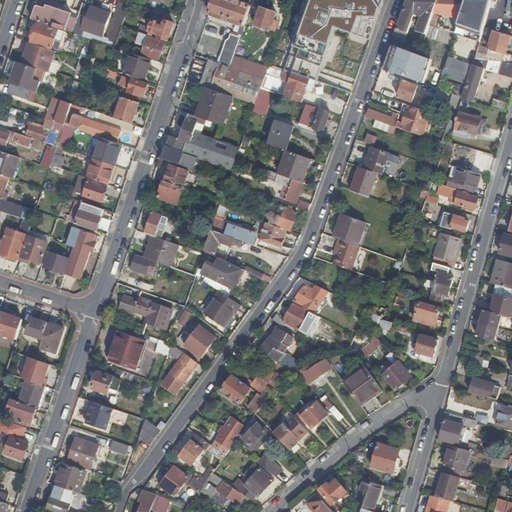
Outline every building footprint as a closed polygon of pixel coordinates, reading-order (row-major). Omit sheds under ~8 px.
[(240,39),(251,7),(231,0),(213,0),(209,15),(228,21),(227,24),(229,25),(230,22),(241,25),(236,39),(230,36),(228,41),(226,41),(218,64),(219,64),(230,68),(231,63),(240,39)] [(433,16),(435,9),(438,0),(408,0),(397,30),(395,29),(392,37),(405,41),(413,18),(415,19),(417,15),(423,17),(417,32),(426,35),(429,27),(433,16)] [(461,10),(463,0),(438,0),(435,9),(461,10)] [(115,48),(116,44),(129,5),(119,2),(106,41),(113,43),(112,47),(115,48)] [(111,13),(82,4),(77,20),(72,34),(82,37),(84,31),(103,37),(111,13)] [(49,26),(55,9),(46,6),(45,9),(36,6),(32,20),(49,26)] [(312,30),(320,6),(319,6),(311,29),(312,30)] [(324,7),(320,6),(312,30),(325,34),(328,25),(339,29),(344,13),(324,6),(324,7)] [(274,21),(276,13),(261,8),(255,25),(270,31),(272,25),(276,26),(277,22),(274,21)] [(70,14),(55,9),(49,26),(72,34),(77,20),(70,17),(70,14)] [(291,25),(296,12),(289,10),(285,23),(291,25)] [(479,45),(488,13),(479,10),(473,31),(476,32),(473,43),(465,41),(461,56),(475,60),(478,48),(479,45)] [(366,21),(348,15),(336,48),(354,55),(366,21)] [(429,27),(438,29),(442,20),(433,16),(429,27)] [(163,25),(153,21),(149,36),(151,37),(152,33),(159,35),(158,39),(167,42),(174,24),(164,21),(163,25)] [(53,49),(59,31),(39,23),(32,42),(53,49)] [(479,45),(478,48),(475,59),(479,60),(511,64),(511,58),(511,55),(506,54),(511,36),(494,31),(489,48),(479,45)] [(143,55),(159,60),(165,43),(149,37),(143,55)] [(29,43),(27,42),(20,64),(22,64),(29,43)] [(48,49),(29,43),(22,64),(37,69),(41,71),(48,49)] [(417,45),(413,54),(419,56),(422,47),(417,45)] [(419,56),(413,54),(394,47),(386,71),(423,84),(431,61),(419,56)] [(143,81),(150,60),(130,53),(122,74),(143,81)] [(218,64),(194,56),(186,81),(210,89),(219,64),(218,64)] [(448,59),(442,75),(463,82),(469,67),(448,59)] [(479,60),(473,64),(472,70),(463,99),(473,102),(483,71),(497,74),(498,72),(506,74),(505,77),(511,78),(511,64),(479,60)] [(20,64),(16,62),(9,83),(10,84),(13,85),(20,64)] [(80,77),(84,64),(79,62),(75,75),(80,77)] [(264,80),(266,75),(231,63),(230,68),(264,80)] [(22,64),(20,64),(13,85),(30,91),(33,79),(37,69),(22,64)] [(261,89),(264,80),(230,68),(219,64),(210,89),(213,90),(232,97),(255,105),(261,89)] [(296,101),(304,77),(297,75),(289,72),(281,96),(296,101)] [(36,93),(37,93),(41,81),(33,79),(30,91),(31,91),(36,93)] [(145,94),(148,85),(133,80),(128,94),(140,98),(142,93),(145,94)] [(412,103),(418,86),(404,81),(398,97),(412,103)] [(30,91),(13,85),(10,84),(7,93),(28,100),(31,91),(30,91)] [(252,112),(264,116),(273,93),(261,89),(255,105),(252,112)] [(232,97),(213,90),(208,105),(210,106),(206,120),(222,126),(232,97)] [(31,91),(28,100),(33,102),(36,93),(31,91)] [(451,107),(461,107),(462,97),(451,96),(451,107)] [(114,119),(131,125),(139,104),(121,98),(114,119)] [(55,99),(48,120),(55,123),(64,126),(71,105),(55,99)] [(493,109),(508,113),(511,104),(496,100),(493,109)] [(389,125),(421,136),(429,112),(403,103),(398,115),(392,112),(390,117),(368,110),(366,116),(375,120),(389,125)] [(323,132),(330,113),(305,104),(299,123),(323,132)] [(71,105),(64,126),(100,138),(117,144),(121,131),(92,122),(90,130),(82,128),(82,125),(79,124),(81,117),(73,115),(74,112),(80,113),(82,108),(71,105)] [(457,111),(450,132),(468,136),(470,132),(476,134),(477,132),(478,133),(480,126),(479,125),(481,118),(457,111)] [(206,120),(188,114),(179,140),(188,143),(190,143),(194,133),(195,130),(198,131),(199,131),(200,128),(202,125),(204,125),(206,120)] [(222,126),(206,120),(204,125),(202,125),(201,128),(219,134),(220,130),(222,126)] [(285,150),(294,127),(276,120),(267,144),(285,150)] [(386,132),(389,125),(375,120),(372,126),(386,132)] [(64,126),(55,123),(52,133),(30,126),(27,135),(57,146),(62,132),(64,126)] [(245,134),(222,126),(220,130),(219,134),(226,137),(227,134),(234,136),(243,140),(244,136),(245,134)] [(9,131),(0,127),(0,146),(6,148),(10,137),(13,139),(13,140),(30,145),(33,139),(15,133),(14,136),(8,133),(9,131)] [(62,132),(57,146),(57,147),(63,149),(64,150),(70,134),(62,132)] [(232,170),(236,159),(239,149),(216,141),(198,134),(194,133),(190,143),(188,143),(184,153),(165,147),(161,158),(194,170),(198,158),(232,170)] [(365,143),(373,145),(375,138),(368,135),(365,143)] [(179,140),(169,136),(165,147),(184,153),(188,143),(179,140)] [(94,160),(114,167),(122,145),(117,144),(100,138),(93,159),(94,160)] [(57,147),(48,144),(41,165),(50,168),(51,166),(57,147)] [(63,149),(57,147),(51,166),(62,170),(65,157),(61,156),(63,149)] [(364,169),(377,174),(382,175),(389,154),(371,148),(364,169)] [(482,153),(483,151),(478,150),(471,170),(481,174),(485,175),(491,156),(482,153)] [(20,158),(0,151),(0,175),(9,179),(12,180),(20,158)] [(302,183),(311,159),(287,151),(279,174),(302,183)] [(107,185),(108,185),(114,167),(94,160),(88,178),(107,185)] [(171,165),(165,181),(183,187),(189,171),(171,165)] [(352,191),(369,197),(377,174),(364,169),(360,167),(352,191)] [(472,193),(473,194),(474,188),(477,189),(481,174),(471,170),(459,167),(453,188),(472,193)] [(295,204),(303,183),(302,183),(279,174),(278,174),(277,178),(274,177),(273,179),(276,180),(275,182),(290,187),(288,191),(286,190),(284,193),(287,194),(285,200),(295,204)] [(9,179),(0,175),(0,199),(6,201),(9,195),(4,193),(9,179)] [(102,202),(107,185),(88,178),(81,176),(75,193),(102,202)] [(165,181),(164,181),(158,197),(177,204),(179,200),(185,203),(189,189),(183,187),(165,181)] [(423,190),(428,192),(431,183),(427,181),(423,190)] [(441,185),(439,190),(438,193),(457,198),(455,204),(475,210),(479,197),(471,195),(472,193),(453,188),(441,185)] [(419,197),(426,199),(428,192),(423,190),(421,190),(419,197)] [(227,207),(232,194),(226,192),(221,205),(227,207)] [(427,196),(425,202),(438,205),(439,199),(427,196)] [(297,207),(308,211),(310,205),(299,201),(297,207)] [(26,215),(29,209),(10,203),(8,209),(26,215)] [(75,224),(97,232),(98,229),(101,217),(103,210),(82,203),(75,224)] [(219,206),(216,217),(220,218),(224,208),(219,206)] [(285,230),(290,232),(297,213),(281,207),(278,215),(276,219),(271,217),(268,224),(285,230)] [(152,212),(145,233),(156,237),(169,242),(172,232),(164,230),(168,218),(152,212)] [(444,213),(441,226),(451,229),(451,227),(467,231),(469,222),(465,221),(465,218),(444,213)] [(339,240),(358,246),(366,223),(342,214),(334,238),(339,240)] [(101,217),(98,229),(107,232),(111,221),(101,217)] [(282,238),(285,230),(268,224),(266,223),(260,239),(280,247),(283,239),(282,238)] [(359,247),(361,248),(366,232),(365,232),(368,224),(366,223),(358,246),(359,247)] [(233,237),(256,245),(258,238),(256,234),(228,224),(224,234),(233,237)] [(211,230),(205,228),(201,239),(207,241),(211,230)] [(443,229),(433,263),(434,264),(453,269),(454,270),(463,240),(451,236),(452,232),(443,229)] [(23,249),(27,237),(6,230),(2,242),(0,241),(0,255),(18,261),(22,248),(23,249)] [(233,237),(224,234),(214,231),(211,230),(207,241),(204,251),(212,255),(214,255),(219,241),(231,245),(233,237)] [(74,248),(72,254),(65,274),(81,280),(88,260),(90,252),(93,253),(96,244),(93,243),(95,236),(80,231),(75,246),(74,248)] [(511,235),(505,234),(500,253),(511,256),(511,235)] [(21,257),(31,260),(41,263),(47,243),(28,237),(21,257)] [(169,242),(156,237),(152,249),(149,248),(146,258),(156,261),(171,267),(179,245),(169,242)] [(333,264),(351,270),(359,247),(358,246),(339,240),(336,247),(339,248),(333,264)] [(64,274),(68,260),(48,254),(44,268),(64,274)] [(146,258),(137,255),(135,260),(150,264),(146,274),(152,276),(156,266),(154,266),(156,261),(146,258)] [(220,258),(214,255),(212,255),(209,262),(217,266),(220,258)] [(21,257),(19,262),(30,265),(31,260),(21,257)] [(234,289),(243,270),(220,258),(217,266),(209,262),(203,274),(234,289)] [(316,286),(320,288),(331,264),(319,259),(309,282),(316,286)] [(511,262),(498,259),(492,283),(499,285),(511,288),(511,262)] [(150,264),(135,260),(132,269),(146,274),(150,264)] [(433,282),(452,287),(454,278),(448,276),(449,274),(451,275),(453,269),(434,264),(432,271),(439,273),(437,280),(434,279),(433,282)] [(244,270),(260,278),(262,273),(246,266),(244,270)] [(152,293),(154,286),(128,277),(125,284),(152,293)] [(433,293),(431,299),(441,302),(443,294),(449,295),(452,287),(433,282),(427,280),(425,287),(432,289),(431,293),(433,293)] [(499,285),(496,285),(490,311),(492,312),(499,285)] [(511,288),(499,285),(492,312),(501,315),(511,317),(511,288)] [(310,311),(313,313),(328,292),(320,288),(316,286),(312,291),(304,286),(294,301),(302,307),(310,311)] [(178,301),(186,303),(189,293),(181,290),(178,301)] [(236,313),(241,305),(221,291),(205,314),(223,326),(233,311),(236,313)] [(165,330),(172,309),(138,297),(137,302),(122,297),(118,308),(133,313),(134,309),(148,314),(146,323),(165,330)] [(293,302),(283,321),(300,330),(310,311),(302,307),(293,302)] [(440,309),(420,303),(415,320),(436,327),(439,319),(437,318),(440,309)] [(492,312),(484,310),(477,337),(495,341),(501,315),(492,312)] [(0,334),(16,340),(23,319),(2,312),(0,317),(0,334)] [(272,320),(281,325),(283,321),(276,314),(272,320)] [(42,340),(48,324),(31,318),(26,334),(42,340)] [(388,321),(382,320),(380,327),(395,331),(397,324),(388,321)] [(64,328),(48,322),(48,324),(42,340),(40,347),(56,352),(64,328)] [(202,358),(217,338),(200,326),(185,346),(202,358)] [(269,345),(278,329),(274,326),(263,342),(269,345)] [(290,373),(291,373),(298,363),(284,353),(293,337),(278,329),(269,345),(263,342),(258,349),(273,360),(290,373)] [(135,369),(146,341),(119,333),(110,360),(135,369)] [(434,358),(439,340),(422,335),(417,353),(434,358)] [(364,349),(359,350),(360,351),(365,357),(382,343),(374,337),(371,344),(364,349)] [(175,394),(198,363),(172,344),(168,353),(179,360),(162,384),(175,394)] [(36,360),(45,363),(46,358),(37,355),(36,360)] [(470,363),(483,366),(485,360),(472,356),(470,363)] [(45,387),(48,379),(45,378),(50,364),(45,363),(36,360),(28,357),(21,379),(27,381),(45,387)] [(287,376),(290,373),(273,360),(270,363),(287,376)] [(332,369),(326,360),(307,373),(305,371),(303,373),(311,384),(332,369)] [(356,365),(360,372),(366,368),(361,362),(356,365)] [(412,378),(399,363),(384,375),(396,390),(412,378)] [(270,393),(279,381),(273,376),(274,374),(266,368),(253,384),(262,390),(263,389),(270,393)] [(360,372),(344,383),(360,405),(381,389),(366,368),(360,372)] [(117,391),(121,380),(97,372),(92,389),(107,394),(110,389),(117,391)] [(240,403),(251,388),(233,375),(222,390),(228,394),(228,395),(233,399),(234,399),(240,403)] [(467,378),(464,391),(471,393),(482,395),(498,400),(501,388),(467,378)] [(20,402),(38,408),(45,387),(27,381),(20,402)] [(45,387),(38,408),(40,409),(47,387),(45,387)] [(381,389),(360,405),(362,408),(384,392),(381,389)] [(253,400),(262,406),(267,399),(258,393),(253,400)] [(19,404),(20,402),(10,399),(7,410),(17,414),(14,421),(31,426),(36,410),(19,404)] [(323,402),(331,412),(335,408),(327,399),(323,402)] [(89,404),(110,412),(111,408),(90,401),(89,404)] [(328,415),(319,402),(305,413),(303,410),(301,412),(303,415),(302,415),(312,428),(328,415)] [(104,429),(110,412),(89,404),(86,414),(83,422),(104,429)] [(462,409),(447,404),(445,412),(451,414),(460,416),(462,409)] [(511,409),(502,406),(497,424),(511,428),(511,409)] [(477,421),(460,416),(451,414),(448,421),(445,420),(439,441),(475,451),(476,446),(467,443),(459,443),(464,426),(475,428),(477,421)] [(255,415),(254,417),(260,423),(262,421),(259,418),(255,415)] [(213,445),(225,455),(246,427),(231,416),(224,427),(222,425),(218,432),(220,433),(213,445)] [(272,432),(290,451),(298,444),(297,441),(300,439),(302,439),(308,433),(294,416),(286,423),(286,422),(278,430),(277,428),(272,432)] [(254,417),(238,439),(245,446),(248,443),(251,446),(258,440),(261,443),(269,436),(258,425),(260,423),(254,417)] [(8,447),(25,453),(28,443),(21,441),(26,428),(0,418),(0,434),(3,435),(0,444),(8,446),(8,447)] [(139,437),(150,445),(161,431),(157,427),(145,419),(145,420),(144,423),(139,437)] [(284,421),(277,428),(278,430),(286,422),(284,421)] [(157,427),(161,431),(165,425),(161,422),(157,427)] [(271,434),(260,423),(258,425),(269,436),(271,434)] [(207,441),(196,434),(186,448),(184,450),(180,456),(193,466),(204,450),(202,448),(207,441)] [(69,461),(91,468),(99,445),(76,437),(69,461)] [(129,446),(114,440),(111,449),(126,455),(129,446)] [(248,443),(245,446),(251,453),(261,443),(258,440),(251,446),(248,443)] [(401,451),(379,445),(373,468),(394,473),(401,451)] [(445,466),(443,473),(444,474),(468,480),(470,472),(465,471),(470,451),(450,446),(445,466)] [(23,459),(25,453),(8,447),(6,453),(23,459)] [(258,463),(276,478),(283,471),(268,454),(258,463)] [(504,459),(494,456),(492,465),(506,469),(508,464),(509,460),(504,459)] [(249,480),(261,468),(255,463),(244,475),(247,478),(249,480)] [(69,488),(68,490),(75,492),(80,493),(87,472),(63,464),(57,483),(69,488)] [(176,495),(190,476),(175,466),(160,484),(176,495)] [(213,473),(214,472),(209,468),(204,476),(208,479),(213,473)] [(249,499),(253,501),(258,496),(259,497),(275,481),(261,468),(249,480),(243,486),(239,491),(249,499)] [(80,493),(82,494),(90,473),(87,472),(80,493)] [(243,507),(249,499),(239,491),(233,487),(213,473),(208,479),(207,481),(216,488),(214,492),(219,496),(221,492),(229,497),(238,504),(239,504),(243,507)] [(444,474),(437,497),(454,502),(458,489),(468,492),(472,481),(468,480),(444,474)] [(199,492),(199,491),(205,483),(194,475),(188,483),(199,492)] [(123,482),(109,477),(106,485),(120,490),(123,482)] [(504,477),(501,489),(498,499),(504,500),(510,479),(509,478),(504,477)] [(243,486),(249,480),(247,478),(241,484),(243,486)] [(330,486),(328,483),(319,490),(332,505),(347,493),(337,480),(330,486)] [(200,492),(216,503),(222,507),(229,497),(221,492),(219,496),(214,492),(216,488),(207,481),(205,483),(199,491),(200,492)] [(233,487),(239,491),(243,486),(241,484),(239,482),(233,487)] [(382,486),(371,482),(369,482),(369,484),(364,482),(361,490),(369,493),(363,509),(373,511),(382,486)] [(68,490),(56,485),(48,508),(59,511),(67,511),(68,511),(75,492),(68,490)] [(149,511),(157,494),(143,489),(140,501),(143,502),(138,511),(149,511)] [(0,501),(5,503),(8,493),(0,490),(0,501)] [(199,492),(196,497),(212,508),(216,503),(200,492),(199,491),(199,492)] [(333,511),(318,494),(307,504),(314,511),(315,511),(316,511),(333,511)] [(161,511),(166,511),(171,500),(157,495),(152,509),(161,511)] [(431,497),(426,511),(446,511),(449,502),(431,497)] [(498,499),(496,509),(504,511),(511,511),(511,502),(504,500),(498,499)] [(0,511),(6,511),(9,505),(5,503),(0,501),(0,511)]
